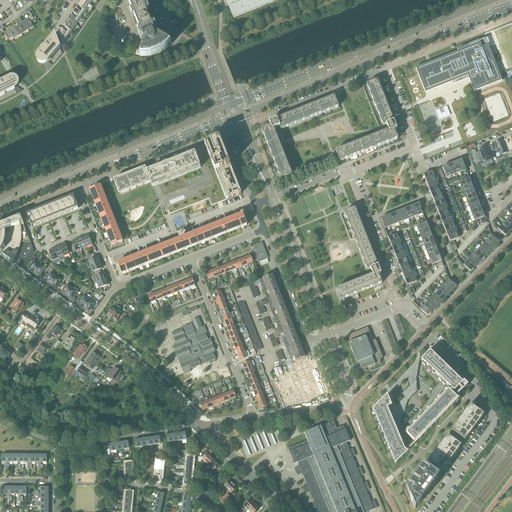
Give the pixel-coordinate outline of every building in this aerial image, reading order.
[(78,6),(86,11),(90,5),(84,0),(82,0),(82,2),(81,2),(80,2),(80,3),(78,6)] [(142,0),(128,0),(131,6),(128,7),(131,14),(136,25),(139,33),(141,32),(141,33),(153,28),(153,26),(142,0)] [(225,0),(229,7),(233,18),(278,0),(225,0)] [(73,13),(81,18),(86,11),(78,6),(77,9),(76,9),(75,10),(73,13)] [(69,20),(68,20),(76,25),(81,18),(73,13),(72,16),(71,16),(71,17),(69,20)] [(27,20),(23,22),(28,30),(33,27),(32,25),(36,22),(31,15),(31,16),(27,19),(27,20)] [(14,28),(19,36),(28,30),(23,22),(20,18),(17,19),(20,24),(14,28)] [(64,26),(64,27),(71,32),(76,25),(68,20),(69,20),(68,19),(68,20),(67,23),(66,23),(64,26)] [(61,30),(59,34),(63,43),(71,32),(64,27),(64,26),(63,27),(62,30),(61,30)] [(4,33),(8,40),(13,37),(14,39),(19,36),(14,28),(13,27),(4,33)] [(141,32),(138,33),(139,34),(139,35),(140,35),(141,36),(142,36),(143,36),(145,39),(146,39),(147,41),(146,41),(145,41),(143,49),(140,57),(141,58),(141,59),(143,59),(144,59),(146,59),(147,59),(149,59),(150,59),(152,59),(153,58),(155,58),(156,57),(158,57),(159,56),(161,56),(162,55),(163,54),(165,53),(166,52),(167,51),(168,50),(169,49),(170,48),(171,47),(170,46),(171,45),(165,41),(156,37),(155,38),(154,36),(156,35),(153,28),(141,33),(141,32)] [(37,57),(37,58),(37,59),(37,60),(37,61),(38,61),(38,62),(39,63),(40,63),(41,63),(42,64),(43,64),(44,63),(45,63),(47,71),(52,66),(47,61),(60,47),(55,36),(53,38),(53,37),(47,43),(46,45),(47,46),(42,51),(41,50),(40,52),(39,53),(38,54),(37,55),(37,56),(37,57)] [(492,36),(485,39),(488,47),(495,44),(492,36)] [(418,68),(416,69),(417,71),(418,73),(424,91),(425,91),(425,93),(428,92),(468,76),(474,92),(502,81),(488,47),(485,39),(484,39),(457,50),(458,52),(431,62),(428,64),(418,68)] [(0,95),(13,89),(16,95),(21,92),(22,91),(15,87),(16,86),(16,85),(16,84),(16,83),(16,82),(17,82),(16,81),(16,80),(15,79),(14,79),(14,78),(13,78),(12,77),(11,77),(10,77),(9,77),(8,78),(6,79),(4,80),(5,81),(0,83),(0,95)] [(378,80),(376,81),(367,84),(383,125),(386,124),(389,130),(340,150),(340,149),(336,151),(340,162),(398,139),(395,131),(397,129),(394,121),(379,85),(378,80)] [(330,98),(277,119),(269,122),(271,126),(262,130),(281,179),(292,175),(291,171),(290,171),(274,129),(280,127),(281,130),(338,107),(337,104),(334,96),(330,98)] [(436,111),(439,120),(447,117),(443,108),(436,111)] [(511,150),(511,149),(508,138),(503,140),(508,152),(511,150)] [(241,194),(219,139),(205,145),(212,164),(226,200),(241,194)] [(502,141),(497,142),(502,155),(507,153),(502,141)] [(489,143),(482,146),(487,160),(494,157),(489,143)] [(473,153),(477,163),(486,160),(481,149),(473,153)] [(145,168),(114,180),(120,195),(151,183),(152,187),(201,168),(195,155),(148,173),(145,168)] [(503,155),(496,158),(498,163),(505,161),(504,158),(503,155)] [(461,172),(466,170),(462,160),(457,162),(461,172)] [(476,172),(489,167),(488,165),(492,163),(491,160),(482,164),(483,167),(480,167),(478,168),(477,164),(474,165),(476,172)] [(457,162),(452,164),(456,174),(461,172),(457,162)] [(212,164),(202,168),(201,168),(152,187),(161,209),(164,217),(166,216),(169,215),(209,199),(211,206),(226,200),(215,172),(212,164)] [(451,175),(456,174),(452,164),(447,166),(451,175)] [(442,168),(446,177),(451,175),(447,166),(442,168)] [(435,176),(433,171),(423,175),(425,180),(435,176)] [(437,181),(435,176),(425,180),(427,185),(437,181)] [(469,179),(459,183),(461,188),(471,184),(469,179)] [(439,186),(437,181),(427,185),(429,190),(439,186)] [(473,189),(471,184),(461,188),(463,192),(473,189)] [(101,185),(90,190),(112,246),(123,241),(121,237),(120,238),(101,190),(102,190),(101,185)] [(440,188),(439,186),(429,190),(431,194),(441,190),(440,188)] [(473,189),(463,192),(465,197),(475,193),(473,189)] [(443,195),(441,190),(431,194),(433,199),(443,195)] [(477,198),(475,193),(465,197),(467,202),(477,198)] [(445,200),(443,195),(433,199),(435,204),(445,200)] [(31,226),(78,207),(73,196),(30,214),(30,215),(28,216),(27,214),(31,226)] [(477,198),(467,202),(469,207),(479,203),(477,198)] [(446,205),(445,200),(435,204),(437,208),(446,205)] [(481,208),(479,203),(469,207),(471,211),(481,208)] [(418,215),(423,213),(419,204),(414,206),(418,215)] [(448,209),(446,205),(437,208),(438,213),(448,209)] [(414,206),(409,207),(413,217),(418,215),(414,206)] [(409,207),(405,209),(408,219),(413,217),(409,207)] [(373,275),(341,288),(341,287),(336,289),(341,300),(382,284),(379,276),(381,274),(378,266),(357,213),(355,208),(345,212),(367,270),(370,269),(373,275)] [(471,211),(473,216),(482,212),(481,208),(471,211)] [(405,209),(400,211),(404,221),(408,219),(405,209)] [(450,214),(448,209),(438,213),(440,218),(450,214)] [(400,211),(395,213),(399,223),(404,221),(400,211)] [(486,222),(482,212),(473,216),(475,221),(480,219),(482,224),(486,222)] [(180,239),(117,263),(122,275),(177,253),(194,246),(247,225),(243,214),(244,214),(243,213),(240,214),(241,215),(187,236),(186,234),(186,233),(184,232),(183,234),(182,235),(181,233),(178,235),(180,239)] [(395,213),(390,215),(394,225),(399,223),(395,213)] [(450,214),(440,218),(442,223),(452,219),(455,218),(453,213),(450,214)] [(390,215),(386,217),(389,227),(394,225),(390,215)] [(16,257),(17,255),(18,252),(19,251),(20,248),(20,245),(21,242),(24,242),(24,244),(23,246),(23,248),(22,250),(27,253),(28,251),(33,254),(34,252),(32,246),(31,243),(21,217),(4,224),(0,225),(0,252),(0,253),(0,252),(4,255),(3,255),(13,262),(15,259),(16,257)] [(384,229),(389,227),(386,217),(381,219),(384,229)] [(454,224),(452,219),(442,223),(444,227),(454,224)] [(511,228),(505,222),(502,225),(509,233),(511,229),(511,228)] [(426,223),(417,226),(419,231),(428,228),(426,223)] [(454,224),(444,227),(446,232),(456,228),(454,224)] [(509,233),(502,225),(498,229),(506,236),(509,233)] [(430,232),(428,228),(419,231),(421,236),(430,232)] [(456,228),(446,232),(448,237),(458,233),(456,228)] [(421,236),(422,241),(432,237),(430,232),(421,236)] [(460,238),(458,233),(448,237),(450,242),(460,238)] [(390,243),(400,239),(398,234),(388,238),(390,243)] [(88,236),(83,238),(86,247),(92,244),(88,236)] [(492,236),(488,239),(496,247),(499,243),(492,236)] [(434,242),(432,237),(422,241),(424,246),(434,242)] [(83,238),(78,240),(81,249),(86,247),(83,238)] [(402,244),(400,239),(390,243),(392,247),(402,244)] [(484,243),(492,250),(496,247),(488,239),(484,243)] [(73,245),(71,246),(73,252),(76,250),(76,251),(81,249),(78,240),(72,242),(73,245)] [(424,251),(426,250),(436,247),(434,242),(424,246),(422,247),(424,251)] [(253,246),(255,251),(259,262),(268,259),(262,243),(253,246)] [(484,243),(481,247),(488,254),(492,250),(484,243)] [(394,252),(404,248),(402,244),(392,247),(394,252)] [(66,245),(60,247),(64,256),(69,254),(69,253),(72,252),(69,246),(66,247),(66,245)] [(60,247),(55,249),(58,258),(60,262),(65,259),(64,256),(60,247)] [(438,251),(436,247),(426,250),(428,255),(438,251)] [(477,250),(485,258),(488,254),(481,247),(477,250)] [(406,253),(404,248),(394,252),(396,257),(406,253)] [(50,254),(48,255),(50,261),(53,260),(55,264),(60,262),(58,258),(55,249),(50,252),(50,254)] [(21,261),(18,265),(23,268),(33,254),(28,251),(27,253),(22,250),(22,252),(21,255),(20,257),(18,259),(21,261)] [(477,250),(474,254),(481,261),(485,258),(477,250)] [(428,255),(430,260),(440,256),(438,251),(428,255)] [(30,260),(33,263),(34,262),(36,259),(35,259),(38,254),(36,252),(30,260)] [(398,262),(407,258),(406,253),(396,257),(398,262)] [(470,258),(478,265),(481,261),(474,254),(470,258)] [(85,260),(88,268),(90,267),(91,267),(99,263),(97,258),(95,259),(94,256),(88,259),(85,260)] [(254,265),(253,262),(250,256),(244,258),(247,265),(248,267),(254,265)] [(444,266),(440,256),(430,260),(432,265),(438,263),(440,268),(444,266)] [(409,263),(407,258),(398,262),(399,266),(409,263)] [(470,258),(467,261),(474,269),(478,265),(470,258)] [(239,260),(234,262),(236,269),(242,267),(239,260)] [(467,261),(463,265),(471,272),(474,269),(467,261)] [(33,263),(29,270),(34,273),(39,265),(34,262),(33,263)] [(234,262),(228,265),(231,271),(236,269),(234,262)] [(88,268),(90,275),(92,274),(92,276),(100,272),(99,270),(102,269),(99,263),(91,267),(90,267),(88,268)] [(401,271),(411,267),(409,263),(399,266),(401,271)] [(39,265),(34,273),(39,277),(44,269),(39,265)] [(228,265),(222,267),(225,273),(231,271),(228,265)] [(219,276),(225,273),(222,267),(217,269),(219,276)] [(413,272),(411,267),(401,271),(403,276),(413,272)] [(217,269),(211,271),(214,278),(219,276),(217,269)] [(208,280),(214,278),(211,271),(206,273),(208,280)] [(93,277),(92,278),(95,284),(97,283),(106,279),(104,274),(101,275),(100,272),(92,276),(93,276),(93,277)] [(405,281),(415,277),(413,272),(403,276),(405,281)] [(51,274),(45,281),(50,285),(56,277),(51,274)] [(259,280),(265,297),(279,291),(272,275),(259,280)] [(56,277),(50,285),(55,288),(61,281),(56,277)] [(417,282),(415,277),(405,281),(407,286),(417,282)] [(97,289),(96,291),(101,294),(103,292),(101,288),(108,285),(106,279),(97,283),(100,288),(97,289)] [(187,281),(190,288),(195,285),(193,279),(187,281)] [(453,291),(457,287),(449,279),(445,283),(453,291)] [(184,290),(190,288),(187,281),(181,283),(184,290)] [(257,290),(254,282),(248,284),(252,292),(257,290)] [(176,285),(178,292),(184,290),(181,283),(176,285)] [(453,291),(445,283),(442,287),(449,294),(453,291)] [(67,285),(62,293),(67,297),(72,289),(67,285)] [(173,294),(178,292),(176,285),(170,288),(173,294)] [(449,294),(442,287),(438,291),(446,298),(449,294)] [(165,290),(167,296),(173,294),(170,288),(165,290)] [(72,289),(67,297),(72,300),(77,292),(72,289)] [(162,299),(167,296),(165,290),(159,292),(162,299)] [(214,294),(216,299),(223,297),(220,291),(214,294)] [(268,304),(272,313),(286,308),(279,291),(265,297),(266,299),(256,303),(258,309),(264,307),(263,306),(268,304)] [(446,298),(438,291),(435,294),(442,302),(446,298)] [(139,298),(137,292),(130,294),(132,301),(137,299),(138,304),(144,302),(142,297),(143,297),(139,298)] [(153,294),(156,301),(162,299),(159,292),(153,294)] [(151,303),(156,301),(153,294),(148,296),(151,303)] [(442,302),(435,294),(431,298),(439,305),(442,302)] [(84,297),(78,305),(83,308),(89,301),(84,297)] [(225,302),(223,297),(216,299),(218,305),(225,302)] [(439,305),(431,298),(427,302),(435,309),(439,305)] [(13,304),(12,306),(14,307),(12,311),(18,315),(23,309),(22,308),(23,305),(24,305),(16,300),(13,304)] [(89,301),(83,308),(88,312),(94,304),(89,301)] [(227,308),(225,302),(218,305),(221,311),(227,308)] [(435,309),(427,302),(424,305),(431,313),(435,309)] [(431,313),(424,305),(420,309),(428,316),(431,313)] [(110,310),(108,314),(113,317),(117,311),(118,309),(116,307),(115,309),(112,307),(110,310)] [(189,313),(198,310),(197,307),(187,311),(186,308),(181,310),(182,313),(183,317),(190,314),(189,313)] [(229,313),(227,308),(221,311),(223,316),(229,313)] [(272,313),(278,329),(292,324),(286,308),(272,313)] [(117,311),(113,317),(118,321),(120,317),(121,318),(123,314),(119,312),(120,310),(118,309),(117,311)] [(231,319),(229,313),(223,316),(225,322),(231,319)] [(24,314),(21,318),(28,323),(26,326),(33,331),(38,325),(40,323),(39,323),(40,322),(36,319),(37,318),(34,315),(32,318),(31,319),(24,314)] [(399,316),(382,322),(385,330),(400,324),(402,330),(390,343),(392,348),(398,341),(401,344),(412,334),(410,332),(412,330),(414,331),(399,316)] [(207,340),(205,334),(207,333),(205,327),(204,326),(202,327),(199,318),(192,321),(194,324),(191,325),(191,324),(181,328),(181,329),(172,333),(176,345),(172,346),(178,360),(179,359),(181,365),(180,365),(184,375),(191,372),(190,369),(200,365),(206,363),(215,360),(212,353),(214,352),(209,339),(207,340)] [(234,325),(231,319),(225,322),(227,327),(234,325)] [(292,324),(278,329),(273,331),(274,334),(269,336),(271,342),(277,339),(276,338),(281,336),(285,346),(299,340),(292,324)] [(236,330),(234,325),(227,327),(229,333),(236,330)] [(50,332),(46,337),(49,339),(53,334),(57,337),(62,330),(56,326),(51,332),(50,332)] [(376,340),(373,341),(368,328),(364,329),(364,331),(358,333),(357,332),(348,336),(351,342),(349,343),(352,352),(357,363),(359,362),(362,370),(370,367),(370,368),(374,367),(375,368),(374,368),(375,368),(378,364),(380,364),(381,358),(382,358),(383,358),(376,340)] [(238,336),(236,330),(229,333),(232,338),(238,336)] [(240,341),(238,336),(232,338),(234,344),(240,341)] [(67,338),(62,344),(65,346),(64,347),(70,351),(73,347),(72,346),(76,340),(71,337),(70,340),(67,338)] [(54,353),(54,352),(61,343),(58,340),(51,350),(54,353)] [(303,352),(299,340),(285,346),(288,352),(291,362),(295,361),(305,357),(303,352)] [(242,347),(240,341),(234,344),(236,349),(242,347)] [(18,343),(15,347),(25,354),(28,350),(18,343)] [(42,355),(44,352),(48,347),(42,343),(36,351),(42,355)] [(75,352),(74,353),(79,357),(82,353),(83,354),(84,352),(87,348),(83,344),(81,347),(80,346),(75,352)] [(3,346),(0,349),(0,351),(9,357),(12,352),(3,346)] [(238,355),(245,352),(242,347),(236,349),(238,355)] [(284,359),(281,350),(276,352),(279,361),(284,359)] [(436,357),(437,356),(431,350),(430,352),(428,354),(427,354),(426,355),(422,359),(421,360),(421,361),(422,361),(427,366),(432,371),(454,392),(455,391),(456,390),(457,389),(459,387),(463,391),(468,386),(464,382),(462,383),(441,362),(436,357)] [(247,358),(245,352),(238,355),(241,360),(247,358)] [(93,353),(85,364),(92,369),(100,357),(93,353)] [(298,388),(280,395),(283,401),(285,408),(320,394),(316,386),(315,382),(305,357),(295,361),(296,365),(294,366),(302,388),(298,390),(298,388)] [(75,370),(77,371),(78,372),(84,376),(88,372),(80,366),(80,367),(80,366),(83,362),(81,361),(75,369),(75,370)] [(245,369),(251,367),(249,361),(243,364),(245,369)] [(477,369),(506,393),(510,387),(497,376),(497,377),(481,364),(477,369)] [(75,370),(75,369),(71,366),(65,374),(70,378),(72,374),(75,370)] [(104,375),(103,376),(107,378),(108,378),(108,377),(112,380),(111,380),(112,381),(113,380),(116,382),(119,379),(117,378),(121,372),(114,367),(111,372),(108,369),(104,375)] [(251,367),(245,369),(247,375),(254,372),(251,367)] [(256,378),(254,372),(247,375),(249,380),(256,378)] [(95,385),(99,380),(91,374),(87,379),(95,385)] [(258,384),(256,378),(249,380),(252,386),(258,384)] [(260,389),(258,384),(252,386),(254,392),(260,389)] [(262,395),(260,389),(254,392),(256,397),(262,395)] [(408,435),(408,436),(409,436),(415,442),(457,399),(452,394),(451,393),(450,392),(449,391),(448,390),(406,433),(407,434),(408,435)] [(233,391),(228,393),(230,399),(236,397),(233,391)] [(228,393),(222,395),(225,402),(230,399),(228,393)] [(222,395),(217,397),(219,404),(225,402),(222,395)] [(265,400),(262,395),(256,397),(258,403),(265,400)] [(380,402),(375,407),(375,408),(373,410),(374,413),(377,420),(380,427),(383,434),(382,434),(383,434),(385,441),(386,441),(388,448),(391,455),(394,461),(394,462),(395,465),(397,463),(398,462),(402,457),(403,457),(407,452),(404,449),(403,447),(387,408),(392,406),(387,395),(386,397),(386,396),(385,397),(384,399),(382,400),(381,402),(380,402)] [(217,397),(211,400),(214,406),(219,404),(217,397)] [(208,408),(214,406),(211,400),(208,401),(208,398),(205,400),(206,402),(208,408)] [(203,411),(208,408),(206,402),(205,400),(204,399),(199,401),(200,404),(203,411)] [(267,406),(265,400),(258,403),(260,408),(267,406)] [(470,404),(451,430),(465,440),(484,415),(470,404)] [(366,511),(377,507),(374,500),(371,501),(366,491),(370,489),(367,481),(363,483),(360,476),(364,474),(360,467),(357,468),(352,457),(356,455),(353,448),(349,449),(346,442),(350,441),(343,425),(337,428),(334,421),(304,433),(308,441),(288,449),(294,464),(298,463),(299,466),(296,468),(299,475),(302,474),(307,485),(303,486),(306,494),(310,493),(314,503),(311,505),(313,511),(315,511),(318,511),(317,511),(366,511)] [(447,435),(428,461),(442,471),(461,446),(447,435)] [(203,457),(198,457),(198,462),(201,462),(201,461),(202,459),(203,461),(203,462),(207,466),(205,468),(205,469),(214,461),(207,453),(203,457)] [(215,468),(217,469),(220,466),(218,465),(218,464),(217,462),(216,463),(214,461),(205,469),(204,470),(206,472),(209,468),(212,471),(215,468)] [(184,464),(180,464),(180,466),(184,466),(187,467),(186,471),(192,472),(192,465),(187,464),(184,464)] [(438,477),(423,465),(406,487),(415,509),(438,477)] [(191,479),(192,472),(186,471),(179,471),(179,473),(186,473),(186,478),(191,479)] [(225,492),(219,497),(221,498),(219,500),(224,505),(231,498),(228,495),(230,493),(231,494),(237,488),(230,480),(224,486),(228,491),(226,493),(225,492)] [(155,499),(154,501),(156,502),(155,506),(161,508),(162,501),(157,500),(155,499)] [(248,510),(254,504),(253,503),(254,503),(252,502),(250,500),(246,503),(245,502),(243,504),(244,505),(240,509),(240,510),(241,511),(245,507),(248,510)] [(183,510),(188,510),(189,504),(183,503),(181,503),(177,502),(177,505),(183,506),(183,510)]
